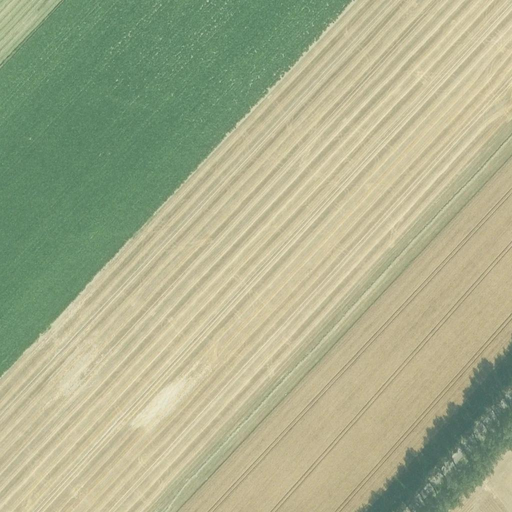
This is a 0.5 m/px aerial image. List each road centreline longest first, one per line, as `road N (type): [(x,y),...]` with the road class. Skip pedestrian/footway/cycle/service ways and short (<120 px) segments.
road 1 (track): [(159,511),(511,134)]
road 2 (unclassified): [(407,511),(511,395)]
